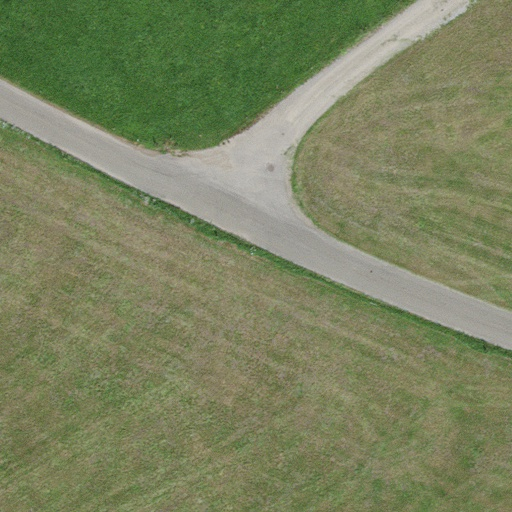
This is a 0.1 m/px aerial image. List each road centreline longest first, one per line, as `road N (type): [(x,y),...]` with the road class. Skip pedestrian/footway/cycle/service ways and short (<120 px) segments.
road 1 (unclassified): [(511,311),(205,187),(0,90)]
road 2 (track): [(205,187),(450,0)]
